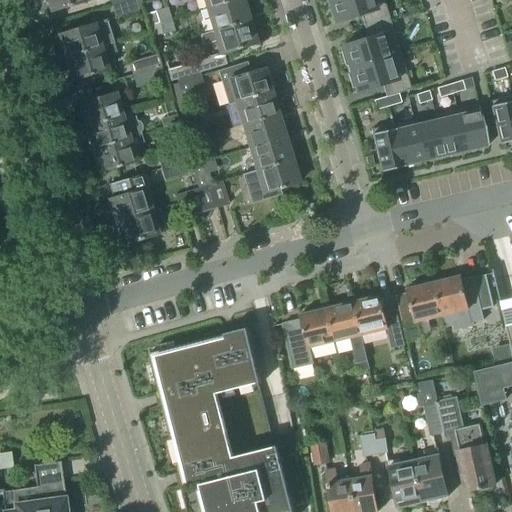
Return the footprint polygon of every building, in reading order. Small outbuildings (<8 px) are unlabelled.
[(46,0),(50,13),(84,3),(92,0),(46,0)] [(143,10),(140,0),(129,0),(112,6),(117,19),(143,10)] [(203,0),(206,8),(232,0),(203,0)] [(241,0),(232,0),(206,8),(213,31),(247,20),(241,0)] [(387,19),(381,0),(326,0),(334,22),(359,14),(363,26),(387,19)] [(144,15),(148,27),(159,24),(158,23),(171,19),(167,8),(144,15)] [(171,19),(158,23),(159,24),(163,36),(175,32),(171,19)] [(398,54),(387,19),(363,26),(367,38),(341,46),(343,51),(340,52),(344,66),(347,65),(348,69),(398,54)] [(57,36),(64,59),(114,43),(107,20),(57,36)] [(170,82),(191,76),(226,65),(222,53),(254,43),(247,20),(213,31),(200,36),(203,47),(216,43),(220,54),(167,70),(170,82)] [(114,43),(64,59),(72,82),(106,71),(102,58),(117,53),(114,43)] [(398,54),(348,69),(349,74),(346,75),(351,88),(354,87),(355,93),(381,85),(385,97),(397,93),(409,90),(398,54)] [(128,64),(132,75),(161,65),(158,55),(128,64)] [(247,63),(218,72),(228,105),(234,103),(269,92),(262,68),(250,72),(247,63)] [(161,65),(132,75),(136,87),(159,80),(164,78),(161,65)] [(506,77),(503,68),(490,72),(493,81),(506,77)] [(181,96),(204,89),(201,77),(191,80),(174,85),(172,89),(181,119),(187,117),(181,96)] [(461,81),(448,85),(451,94),(463,90),(461,81)] [(451,94),(448,85),(436,88),(439,98),(451,94)] [(430,100),(427,91),(415,95),(418,104),(430,100)] [(234,103),(241,125),(276,115),(269,92),(234,103)] [(78,103),(85,128),(120,117),(113,93),(78,103)] [(385,97),(384,97),(387,107),(400,103),(399,100),(397,93),(385,97)] [(387,107),(384,97),(372,101),(375,110),(387,107)] [(511,141),(511,105),(510,97),(488,102),(499,145),(511,141)] [(486,146),(476,106),(455,111),(465,151),(486,146)] [(465,151),(455,111),(434,116),(444,156),(465,151)] [(85,128),(92,150),(141,135),(140,134),(142,130),(142,126),(140,123),(136,121),(135,117),(132,118),(131,115),(120,118),(120,117),(85,128)] [(241,125),(248,148),(283,138),(276,115),(241,125)] [(176,116),(160,121),(163,128),(178,123),(176,116)] [(200,116),(188,120),(190,128),(203,125),(200,116)] [(413,121),(422,161),(444,156),(434,116),(433,116),(434,121),(414,125),(413,121)] [(392,124),(391,125),(401,168),(402,167),(402,166),(422,161),(413,121),(393,126),(392,124)] [(401,168),(391,125),(369,130),(380,173),(401,168)] [(141,135),(92,150),(99,172),(140,160),(136,148),(139,145),(143,143),(141,135)] [(248,148),(255,171),(290,160),(283,138),(248,148)] [(210,147),(198,150),(201,162),(213,159),(210,147)] [(159,158),(162,168),(189,159),(186,150),(159,158)] [(192,172),(190,166),(189,159),(162,168),(166,181),(192,172)] [(190,166),(192,172),(197,188),(198,188),(208,185),(212,184),(209,174),(217,172),(213,159),(201,162),(190,166)] [(255,171),(242,175),(251,204),(281,195),(279,188),(297,183),(290,160),(255,171)] [(113,198),(107,199),(114,223),(149,212),(142,189),(149,187),(145,174),(109,185),(113,198)] [(227,205),(220,182),(212,184),(208,185),(215,209),(227,205)] [(208,185),(198,188),(197,188),(197,189),(204,212),(215,209),(208,185)] [(185,192),(191,211),(193,215),(204,212),(197,189),(185,192)] [(193,215),(191,211),(185,192),(174,195),(181,219),(193,215)] [(114,223),(121,246),(165,232),(158,209),(149,212),(114,223)] [(445,282),(434,284),(442,317),(445,329),(453,327),(454,332),(475,327),(474,325),(484,322),(481,312),(473,279),(473,278),(462,281),(461,278),(458,278),(457,275),(444,279),(445,282)] [(486,276),(473,279),(481,312),(494,309),(486,276)] [(442,317),(434,284),(423,287),(422,283),(410,286),(410,290),(407,290),(408,294),(396,297),(407,340),(420,337),(417,323),(442,317)] [(353,304),(360,337),(387,330),(391,348),(403,345),(396,314),(384,316),(379,297),(376,298),(376,294),(363,297),(364,301),(353,304)] [(511,297),(500,301),(505,326),(511,324),(511,297)] [(350,339),(358,372),(368,369),(360,337),(353,304),(343,306),(342,303),(329,306),(330,309),(326,310),(334,343),(350,339)] [(303,312),(304,316),(300,316),(301,320),(281,325),(291,370),(312,365),(308,349),(334,343),(326,310),(316,312),(315,309),(303,312)] [(157,385),(159,395),(165,394),(168,406),(162,407),(165,418),(167,417),(172,436),(170,436),(172,444),(174,443),(179,462),(176,462),(180,475),(185,474),(188,485),(182,487),(184,491),(186,490),(191,509),(188,509),(188,511),(293,511),(277,448),(275,449),(233,459),(217,395),(258,385),(259,385),(261,385),(247,330),(233,334),(234,337),(226,339),(225,336),(176,348),(177,350),(158,355),(158,353),(149,355),(152,366),(154,365),(159,384),(157,385)] [(511,387),(511,363),(474,374),(483,408),(507,401),(504,390),(511,387)] [(432,383),(420,385),(424,407),(430,437),(444,434),(437,403),(436,403),(432,383)] [(55,389),(31,391),(32,401),(56,399),(55,389)] [(444,434),(454,432),(467,492),(493,486),(480,425),(464,428),(457,398),(437,403),(444,434)] [(375,435),(372,436),(376,457),(388,455),(385,432),(375,433),(375,435)] [(376,457),(372,436),(360,438),(364,459),(376,457)] [(330,464),(327,443),(310,446),(314,467),(330,464)] [(425,458),(413,461),(422,502),(447,497),(437,451),(424,454),(425,458)] [(10,452),(0,452),(0,466),(12,465),(10,452)] [(422,502),(413,461),(400,464),(399,459),(386,462),(397,508),(422,502)] [(68,511),(61,462),(34,466),(37,488),(2,493),(4,511),(68,511)] [(361,479),(349,481),(354,511),(376,511),(369,465),(359,467),(361,479)] [(354,511),(349,481),(337,483),(335,470),(325,472),(331,511),(354,511)]
